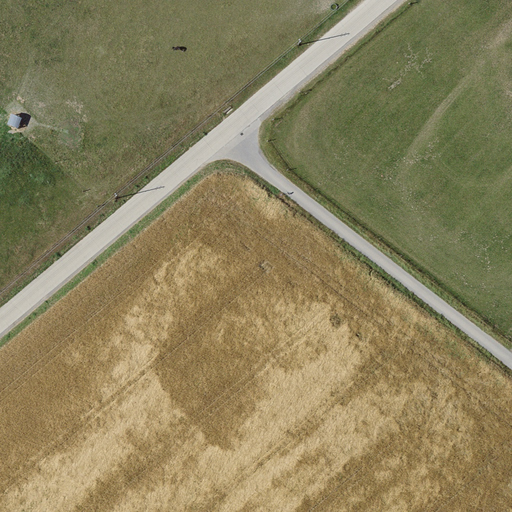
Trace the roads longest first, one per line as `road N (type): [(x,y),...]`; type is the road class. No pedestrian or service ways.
road 1 (unclassified): [(383,0),(0,322)]
road 2 (track): [(220,136),(511,359)]
